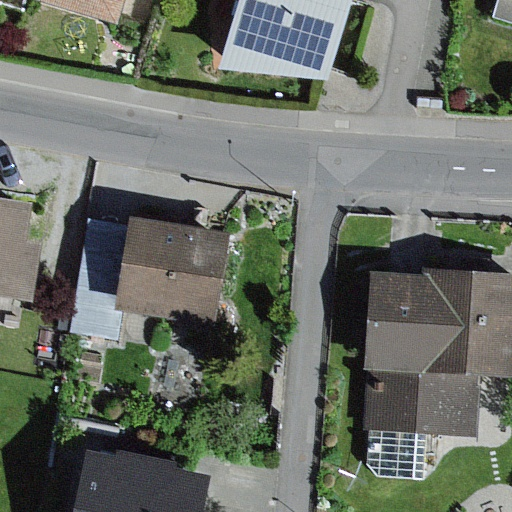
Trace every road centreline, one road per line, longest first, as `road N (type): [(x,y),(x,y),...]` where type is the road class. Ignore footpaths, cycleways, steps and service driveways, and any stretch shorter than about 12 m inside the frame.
road 1 (residential): [(323,163),(296,511)]
road 2 (residential): [(0,106),(323,163)]
road 3 (residential): [(323,163),(511,172)]
